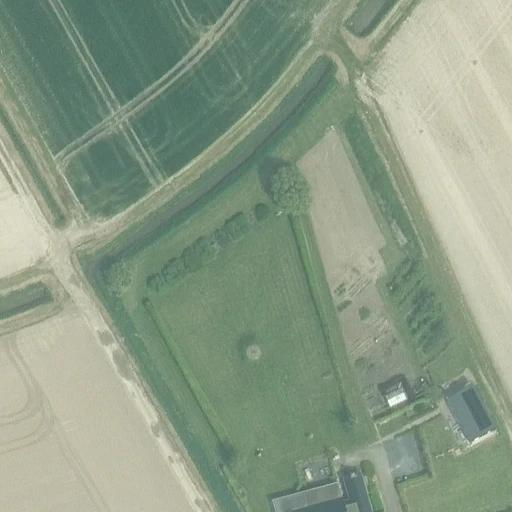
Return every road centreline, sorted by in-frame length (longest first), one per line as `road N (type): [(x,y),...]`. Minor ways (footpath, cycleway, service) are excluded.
road 1 (track): [(342,48),(511,427)]
road 2 (track): [(77,287),(205,511)]
